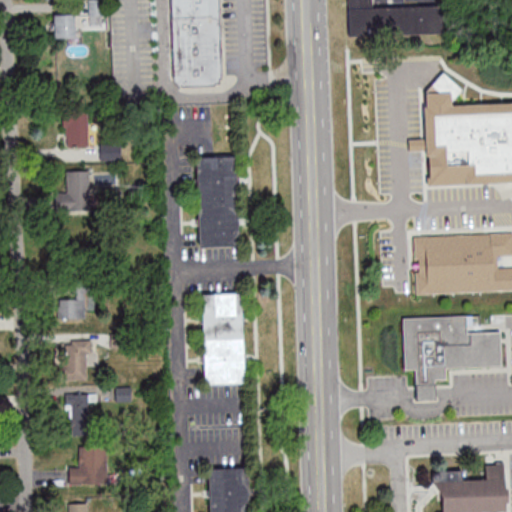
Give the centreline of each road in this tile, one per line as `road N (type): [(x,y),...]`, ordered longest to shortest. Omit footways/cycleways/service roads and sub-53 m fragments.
road 1 (residential): [(27,511),(6,0)]
road 2 (secondary): [(325,511),(309,23)]
